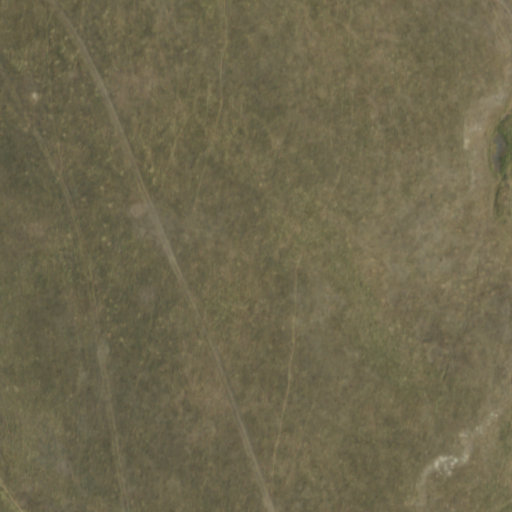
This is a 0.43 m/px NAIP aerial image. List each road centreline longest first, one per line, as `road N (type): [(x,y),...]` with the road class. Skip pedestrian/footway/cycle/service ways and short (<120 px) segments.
road 1 (track): [(75,0),(97,22),(179,217),(232,412),(276,511)]
road 2 (track): [(0,256),(54,511)]
